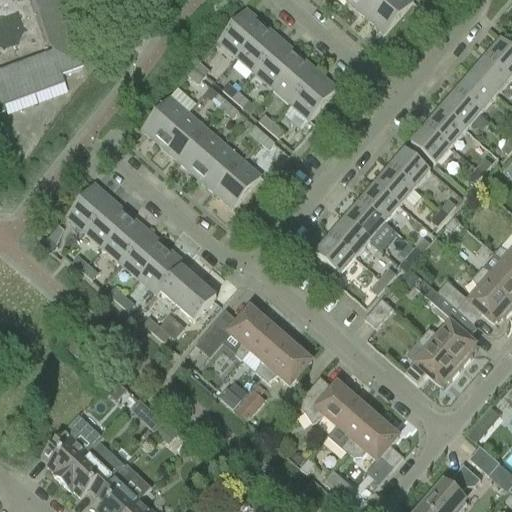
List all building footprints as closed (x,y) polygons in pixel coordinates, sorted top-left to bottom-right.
[(0,0),(0,110),(27,101),(62,88),(59,79),(81,71),(73,50),(81,47),(64,0),(0,0)] [(366,22),(385,0),(353,0),(348,6),(366,22)] [(384,38),(413,6),(406,0),(385,0),(366,22),(384,38)] [(236,62),(264,29),(245,13),(217,46),(236,62)] [(254,78),(282,45),(264,29),(236,62),(254,78)] [(511,81),(511,53),(501,44),(486,61),(485,60),(485,61),(510,83),(511,81)] [(272,93),(300,61),(285,47),(282,45),(254,78),(272,93)] [(290,109),(318,77),(300,61),(272,93),(290,109)] [(495,100),(510,83),(485,61),(484,62),(485,63),(471,79),(495,100)] [(202,81),(208,75),(199,67),(193,73),(202,81)] [(197,88),(202,81),(193,73),(187,80),(197,88)] [(309,125),(337,93),(318,77),(290,109),(309,125)] [(495,100),(471,79),(457,95),(456,95),(455,96),(480,118),(495,100)] [(231,103),(238,96),(228,87),(221,95),(231,103)] [(241,112),(248,105),(238,96),(231,103),(241,112)] [(465,135),(480,118),(455,96),(454,97),(455,97),(441,114),(465,135)] [(222,115),(228,108),(218,99),(212,106),(222,115)] [(159,150),(187,117),(169,101),(141,134),(159,150)] [(232,123),(238,117),(228,108),(222,115),(232,123)] [(465,135),(441,114),(427,130),(426,129),(425,130),(450,152),(465,135)] [(177,166),(206,133),(187,117),(159,150),(177,166)] [(268,134),(274,128),(264,119),(258,125),(268,134)] [(278,143),(284,137),(274,128),(268,134),(278,143)] [(258,146),(264,139),(254,130),(248,137),(258,146)] [(435,170),(450,152),(425,130),(424,131),(425,132),(410,148),(435,170)] [(196,181),(224,149),(206,133),(177,166),(196,181)] [(268,155),(274,148),(264,139),(258,146),(268,155)] [(511,145),(509,143),(500,154),(507,160),(511,154),(511,145)] [(214,197),(242,165),(224,149),(196,181),(214,197)] [(430,176),(405,154),(391,171),(390,170),(389,171),(414,193),(430,176)] [(482,180),(491,169),(484,163),(475,173),(482,180)] [(232,213),(261,181),(242,165),(214,197),(216,199),(232,213)] [(399,211),(414,193),(389,171),(388,172),(389,173),(375,189),(399,211)] [(473,190),(482,180),(475,173),(466,184),(473,190)] [(83,237),(112,204),(93,188),(65,221),(83,237)] [(399,211),(375,189),(365,201),(361,206),(360,205),(359,206),(384,228),(399,211)] [(101,252),(130,220),(115,207),(112,204),(83,237),(101,252)] [(446,221),(455,211),(448,204),(439,215),(446,221)] [(353,214),(345,224),(369,245),(382,256),(397,238),(384,228),(359,206),(358,207),(359,207),(355,212),(353,214)] [(437,232),(446,221),(439,215),(430,225),(437,232)] [(119,268),(147,235),(144,232),(130,220),(101,252),(119,268)] [(451,238),(460,228),(453,222),(444,232),(451,238)] [(369,245),(345,224),(331,240),(330,239),(329,240),(354,262),(369,245)] [(137,283),(165,251),(147,235),(119,268),(137,283)] [(339,280),(354,262),(329,240),(328,241),(329,242),(326,245),(315,259),(339,280)] [(51,257),(57,251),(47,242),(41,248),(51,257)] [(420,259),(430,249),(423,243),(413,253),(420,259)] [(165,251),(137,283),(155,299),(157,301),(160,296),(181,272),(185,268),(183,266),(165,251)] [(500,252),(494,259),(511,274),(511,257),(511,258),(500,252)] [(413,253),(404,264),(411,270),(420,259),(413,253)] [(511,274),(494,259),(477,278),(511,309),(511,274)] [(82,276),(87,269),(77,261),(72,267),(82,276)] [(92,285),(97,278),(87,269),(82,276),(92,285)] [(181,272),(160,296),(176,310),(197,286),(181,272)] [(386,290),(395,279),(388,273),(379,284),(386,290)] [(405,278),(397,287),(406,295),(414,286),(418,282),(409,274),(405,278)] [(503,324),(511,313),(511,309),(477,278),(471,285),(479,295),(468,307),(470,308),(493,328),(499,321),(503,324)] [(377,301),(386,290),(379,284),(370,295),(377,301)] [(194,326),(216,302),(197,286),(176,310),(194,326)] [(466,342),(467,340),(466,339),(474,330),(456,315),(436,298),(423,286),(415,295),(411,303),(423,309),(448,331),(440,341),(428,334),(422,341),(460,373),(472,360),(468,356),(474,349),(466,342)] [(456,315),(466,304),(446,286),(436,298),(456,315)] [(118,307),(124,301),(114,292),(108,299),(118,307)] [(128,316),(134,309),(124,301),(118,307),(128,316)] [(389,318),(392,314),(381,304),(364,324),(375,334),(389,318)] [(224,317),(195,350),(207,360),(209,362),(229,339),(240,348),(234,360),(241,365),(241,366),(250,356),(271,332),(274,328),(274,327),(260,316),(257,319),(250,313),(237,328),(224,317)] [(153,338),(159,331),(148,322),(143,329),(153,338)] [(164,347),(169,341),(159,331),(153,338),(164,347)] [(271,332),(250,356),(261,366),(254,377),(261,383),(294,345),(280,333),(277,337),(275,335),(271,332)] [(76,362),(83,354),(63,337),(57,345),(76,362)] [(460,373),(422,341),(417,347),(425,358),(415,369),(413,367),(409,372),(403,378),(416,389),(425,379),(438,390),(445,383),(449,387),(460,373)] [(298,382),(311,366),(304,360),(307,356),(294,345),(261,383),(267,388),(278,381),(290,391),(298,382)] [(101,384),(108,377),(100,370),(93,377),(101,384)] [(332,393),(319,382),(306,397),(295,410),(303,417),(311,429),(324,421),(336,431),(361,403),(347,391),(345,393),(344,395),(336,389),(332,393)] [(232,414),(240,405),(226,393),(219,402),(232,414)] [(247,424),(263,405),(252,395),(235,414),(247,424)] [(362,411),(358,407),(361,403),(336,431),(327,441),(348,458),(381,420),(367,408),(364,412),(362,411)] [(139,405),(130,415),(141,425),(150,415),(139,405)] [(48,453),(40,461),(48,468),(46,471),(53,478),(52,479),(62,488),(98,449),(103,443),(78,420),(73,426),(70,429),(65,434),(59,441),(48,453)] [(403,462),(390,451),(398,442),(390,436),(394,432),(381,420),(348,458),(353,463),(361,462),(366,457),(376,466),(380,463),(383,465),(392,474),(403,462)] [(165,429),(157,440),(168,449),(176,439),(165,429)] [(98,499),(115,481),(123,472),(98,449),(62,488),(71,497),(72,496),(80,503),(90,492),(98,499)] [(488,482),(499,469),(494,464),(479,451),(468,464),(483,477),(488,482)] [(295,458),(290,462),(299,469),(305,462),(301,458),(295,458)] [(313,471),(314,469),(308,463),(299,473),(306,479),(313,471)] [(106,507),(100,511),(132,511),(140,504),(150,493),(126,469),(123,472),(115,481),(98,499),(106,507)] [(463,511),(466,509),(463,507),(465,505),(458,500),(464,493),(474,491),(480,485),(463,470),(458,476),(446,489),(443,486),(421,511),(419,510),(417,511),(463,511)] [(342,504),(352,493),(332,475),(322,487),(342,504)]
